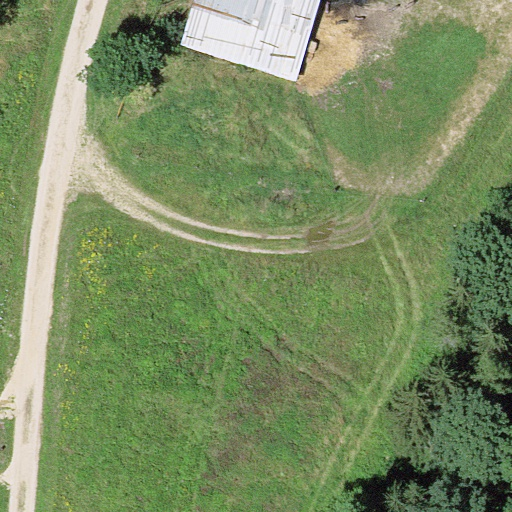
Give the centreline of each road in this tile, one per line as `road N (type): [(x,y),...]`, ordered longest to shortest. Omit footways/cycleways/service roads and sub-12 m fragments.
road 1 (track): [(18,511),(43,266),(98,0)]
road 2 (track): [(71,117),(118,195),(195,272),(334,320)]
